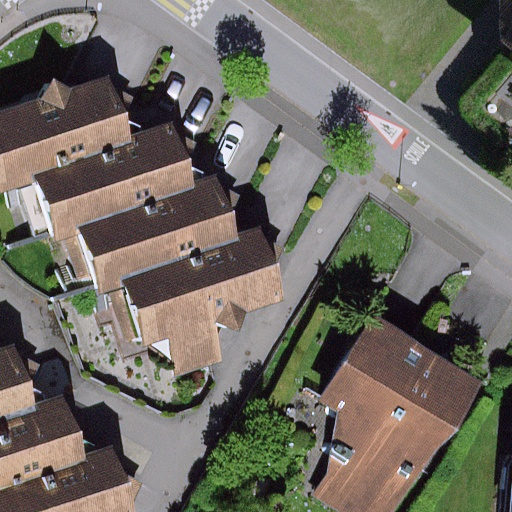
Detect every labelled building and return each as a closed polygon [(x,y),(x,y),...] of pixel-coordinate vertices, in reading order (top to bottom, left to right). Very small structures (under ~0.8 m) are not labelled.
[(118,78),(0,113),(0,183),(1,185),(33,176),(138,144),(118,78)] [(138,144),(33,176),(51,233),(81,224),(189,190),(171,133),(138,144)] [(189,190),(81,224),(101,286),(129,277),(241,243),(221,180),(189,190)] [(241,243),(129,277),(147,335),(176,326),(188,367),(230,354),(217,311),(281,291),(264,236),(241,243)] [(341,486),(382,511),(404,511),(488,379),(371,306),(318,391),(377,428),(341,486)] [(0,351),(0,420),(46,406),(26,343),(0,351)] [(46,406),(0,420),(0,481),(89,456),(70,398),(46,406)] [(89,456),(0,481),(0,511),(124,511),(135,509),(117,448),(89,456)]
